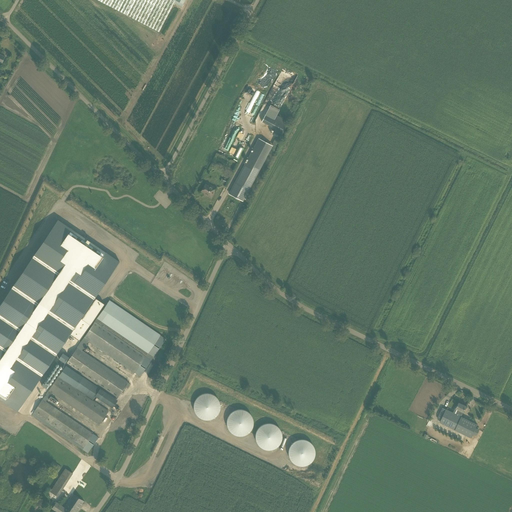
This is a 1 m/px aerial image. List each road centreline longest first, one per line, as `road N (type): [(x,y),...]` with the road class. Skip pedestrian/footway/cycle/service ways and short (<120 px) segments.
road 1 (unclassified): [(511,408),(291,300),(227,243)]
road 2 (unclassified): [(96,511),(227,243)]
road 3 (unclassified): [(162,177),(0,15)]
road 4 (unclassified): [(162,177),(257,0)]
